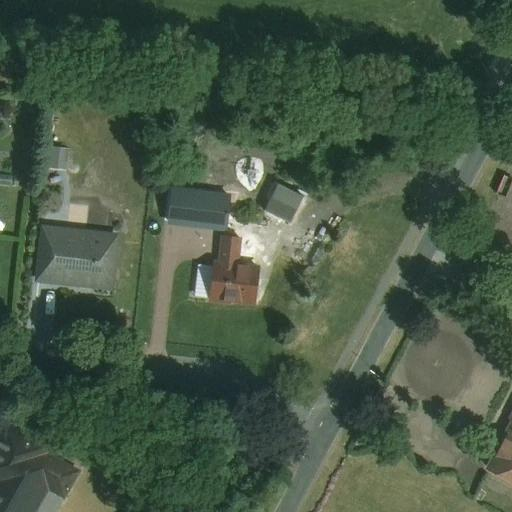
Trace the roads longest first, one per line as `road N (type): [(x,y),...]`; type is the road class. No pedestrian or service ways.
road 1 (tertiary): [(324,432),(511,92)]
road 2 (unclassified): [(0,345),(203,365),(324,432)]
